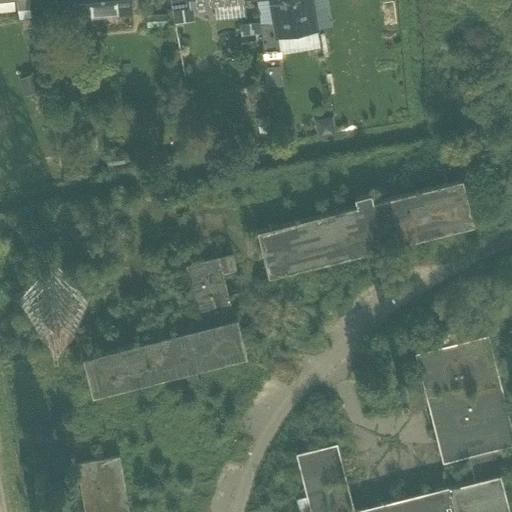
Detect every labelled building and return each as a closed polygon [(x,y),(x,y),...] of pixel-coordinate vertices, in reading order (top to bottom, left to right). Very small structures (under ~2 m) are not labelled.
[(0,0),(0,10),(16,9),(14,0),(0,0)] [(75,0),(77,16),(129,11),(127,0),(75,0)] [(189,0),(170,0),(172,9),(173,9),(191,7),(191,3),(190,4),(189,0)] [(226,0),(212,1),(213,16),(243,13),(241,0),(226,0)] [(274,22),(270,0),(256,0),(260,24),(274,22)] [(270,0),(274,22),(276,35),(277,35),(313,29),(308,0),(270,0)] [(308,0),(313,29),(319,28),(332,26),(327,0),(308,0)] [(191,7),(173,9),(175,23),(193,20),(191,7)] [(171,25),(170,11),(146,12),(147,26),(171,25)] [(260,32),(259,20),(239,22),(240,34),(260,32)] [(260,24),(264,54),(280,51),(277,35),(276,35),(274,22),(260,24)] [(313,29),(277,35),(280,51),(280,53),(322,47),(319,28),(313,29)] [(281,66),(263,68),(265,86),(283,85),(281,66)] [(42,89),(35,72),(18,79),(26,96),(42,89)] [(318,138),(336,134),(332,116),(314,120),(318,138)] [(270,132),(268,117),(257,118),(258,133),(270,132)] [(221,132),(197,133),(198,155),(222,154),(221,132)] [(256,229),(268,275),(473,223),(461,177),(372,200),(370,192),(354,196),(356,204),(256,229)] [(21,293),(69,327),(91,290),(134,244),(113,226),(68,274),(46,258),(21,293)] [(232,252),(218,256),(223,273),(237,270),(232,252)] [(82,356),(92,395),(247,356),(237,317),(234,317),(223,273),(218,256),(185,264),(201,326),(82,356)] [(510,511),(494,447),(511,442),(511,427),(488,332),(414,351),(442,460),(467,454),(473,478),(448,484),(448,485),(353,509),(336,442),(296,452),(310,511),(510,511)] [(76,462),(84,511),(128,511),(119,455),(76,462)]
